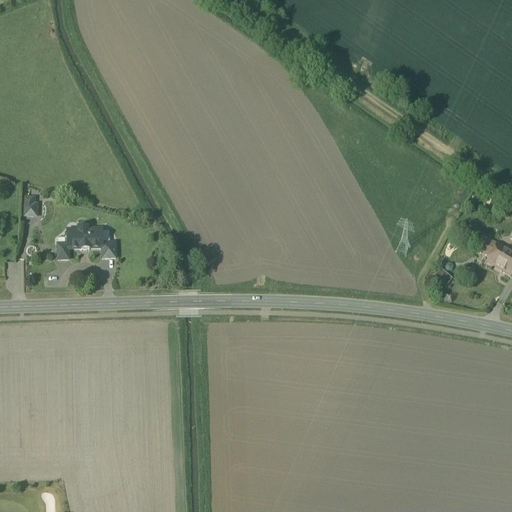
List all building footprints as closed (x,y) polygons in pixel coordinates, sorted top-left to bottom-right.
[(101,232),(87,232),(87,230),(78,230),(78,233),(67,233),(67,234),(65,236),(65,240),(68,242),(68,247),(68,251),(82,251),(88,251),(102,251),(102,246),(101,232)] [(490,258),(496,247),(488,241),(481,253),(490,258)] [(115,245),(102,246),(102,251),(102,261),(116,261),(115,245)] [(511,273),(511,254),(497,246),(496,247),(490,258),(486,264),(510,277),(511,273)] [(68,247),(57,247),(58,262),(69,262),(68,251),(68,247)]
